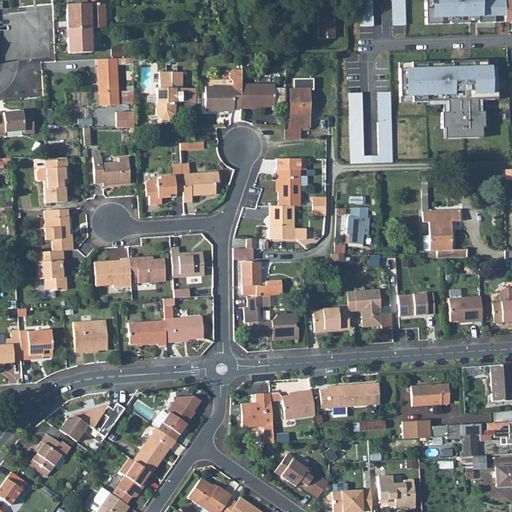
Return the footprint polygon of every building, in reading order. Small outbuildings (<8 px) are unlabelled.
[(406,26),(405,0),(390,0),(391,26),(406,26)] [(505,22),(504,0),(486,0),(482,0),(424,0),(425,23),(505,22)] [(373,1),(358,2),(359,27),(373,27),(373,1)] [(89,4),(89,28),(104,27),(103,3),(89,4)] [(67,20),(68,29),(89,28),(89,4),(85,4),(70,4),(66,4),(66,20),(67,20)] [(318,39),(334,38),(334,7),(317,7),(318,39)] [(68,38),(67,38),(67,53),(90,52),(89,28),(68,29),(68,38)] [(204,45),(205,53),(218,52),(218,44),(204,45)] [(111,57),(124,56),(124,48),(117,48),(110,48),(111,57)] [(296,62),(295,54),(285,54),(285,62),(289,62),(296,62)] [(98,93),(99,106),(107,105),(117,105),(115,64),(115,60),(97,60),(97,65),(98,93)] [(496,61),(399,63),(400,102),(427,102),(427,106),(444,106),(444,112),(441,112),(441,129),(444,129),(444,138),(481,137),(481,126),(483,126),(483,112),(481,112),(481,101),(497,100),(496,61)] [(240,108),(240,84),(240,70),(232,70),(228,73),(228,78),(232,81),(232,87),(204,87),(204,111),(233,111),(233,108),(240,108)] [(174,97),(177,97),(181,93),(182,88),(182,77),(177,77),(177,72),(176,72),(159,72),(158,88),(155,88),(155,115),(161,120),(169,120),(175,114),(175,106),(172,102),(172,100),(174,97)] [(284,119),(284,128),(284,139),(300,139),(300,130),(307,130),(307,126),(307,90),(311,90),(311,79),(291,79),(291,90),(289,90),(289,119),(284,119)] [(274,84),(240,84),(240,108),(257,108),(257,107),(274,107),(274,84)] [(285,87),(274,87),(274,104),(284,104),(285,87)] [(172,102),(175,106),(175,102),(196,102),(196,89),(182,88),(181,93),(177,97),(174,97),(172,100),(172,102)] [(132,104),(132,91),(120,92),(121,104),(132,104)] [(363,92),(348,93),(349,164),(358,164),(377,164),(381,164),(393,163),(391,91),(376,92),(377,155),(364,155),(363,92)] [(311,118),(319,118),(319,107),(311,107),(311,118)] [(2,115),(0,115),(0,135),(5,135),(4,132),(22,131),(22,133),(33,132),(31,112),(21,113),(21,111),(2,113),(2,115)] [(115,113),(115,128),(132,127),(132,112),(115,113)] [(179,143),(179,150),(202,149),(201,142),(179,143)] [(101,183),(102,186),(129,183),(127,157),(117,158),(118,162),(101,164),(100,157),(91,157),(93,184),(101,183)] [(293,206),(299,206),(299,170),(305,170),(305,159),(275,159),(275,178),(277,178),(277,192),(278,206),(293,206)] [(42,181),(44,203),(65,202),(64,184),(64,180),(67,180),(66,160),(44,161),(44,168),(38,169),(35,172),(36,178),(38,181),(42,181)] [(181,177),(189,176),(189,174),(188,164),(180,164),(181,175),(181,177)] [(473,171),(459,171),(459,188),(473,188),(473,171)] [(182,191),(183,203),(191,202),(190,196),(215,194),(214,183),(218,183),(217,172),(189,174),(189,176),(181,177),(182,191)] [(174,194),(174,192),(182,191),(181,177),(181,175),(159,177),(159,180),(147,180),(144,183),(145,197),(148,196),(149,205),(161,204),(160,198),(168,198),(168,195),(174,194)] [(312,206),(325,206),(325,198),(312,198),(312,206)] [(305,229),(293,229),(293,206),(278,206),(269,206),(269,215),(271,215),(271,228),(269,228),(268,228),(269,239),(305,240),(305,229)] [(325,206),(312,206),(312,216),(325,216),(325,206)] [(366,218),(367,207),(351,208),(350,217),(347,216),(346,234),(349,234),(348,243),(361,244),(362,236),(363,225),(367,226),(368,218),(366,218)] [(66,231),(68,231),(67,209),(43,211),(43,219),(48,219),(48,228),(44,228),(43,228),(44,240),(50,240),(51,251),(62,251),(72,250),(71,234),(68,235),(66,235),(66,231)] [(428,222),(429,236),(429,251),(436,250),(437,258),(466,257),(466,249),(451,250),(450,221),(459,221),(459,210),(427,211),(422,212),(422,223),(428,222)] [(246,249),(252,249),(255,249),(255,239),(246,239),(246,249)] [(178,248),(170,249),(172,277),(203,275),(202,252),(178,254),(178,248)] [(246,249),(232,249),(232,260),(251,260),(252,249),(246,249)] [(60,261),(62,261),(62,251),(51,251),(34,253),(34,263),(37,263),(38,279),(43,279),(44,289),(53,289),(53,290),(65,289),(64,277),(61,277),(60,261)] [(343,262),(343,254),(331,255),(331,263),(343,262)] [(377,265),(379,265),(378,256),(367,255),(367,265),(377,265)] [(137,277),(137,283),(164,281),(163,259),(152,260),(145,261),(145,258),(128,259),(129,277),(137,277)] [(129,277),(128,259),(119,259),(119,261),(112,261),(112,264),(108,264),(107,262),(93,263),(94,286),(112,284),(112,287),(130,286),(129,283),(129,277)] [(259,286),(259,284),(259,262),(241,262),(241,294),(255,294),(255,297),(275,296),(281,295),(280,281),(265,282),(265,283),(265,286),(259,286)] [(177,290),(178,298),(188,297),(188,289),(177,290)] [(511,290),(509,290),(506,289),(504,290),(503,290),(502,291),(500,292),(499,292),(499,302),(491,303),(493,323),(511,321),(511,290)] [(378,290),(346,292),(347,309),(347,312),(360,311),(364,311),(364,313),(361,317),(361,327),(381,326),(381,328),(392,328),(391,313),(380,314),(378,290)] [(397,296),(399,317),(433,314),(432,293),(397,296)] [(255,297),(246,298),(247,307),(243,308),(244,323),(247,323),(248,335),(252,339),(266,338),(271,337),(271,341),(298,339),(297,328),(294,326),(294,324),(297,321),(296,314),(276,315),(271,320),(261,321),(259,319),(258,307),(276,306),(275,296),(255,297)] [(482,321),(480,296),(448,298),(450,321),(458,321),(465,320),(465,322),(482,321)] [(337,310),(337,308),(312,310),(314,333),(324,332),(323,330),(338,329),(338,331),(349,330),(347,312),(347,309),(337,310)] [(163,321),(165,343),(174,342),(173,340),(187,339),(202,338),(201,316),(163,319),(163,321)] [(72,322),(74,352),(107,350),(104,320),(72,322)] [(156,344),(156,346),(165,345),(165,343),(163,321),(127,324),(129,345),(141,344),(141,345),(156,344)] [(18,338),(20,360),(27,359),(27,355),(41,354),(41,357),(42,357),(52,356),(50,330),(26,332),(26,330),(18,331),(18,338)] [(12,363),(12,361),(20,360),(18,338),(10,339),(10,340),(10,344),(5,345),(0,345),(0,363),(5,363),(12,363)] [(509,364),(488,366),(491,402),(511,400),(509,364)] [(474,367),(461,368),(461,375),(474,374),(474,367)] [(327,390),(319,390),(320,409),(379,405),(377,385),(364,386),(364,384),(343,386),(343,388),(327,390)] [(449,404),(447,384),(410,386),(411,407),(449,404)] [(302,392),(302,394),(289,396),(281,397),(281,400),(284,420),(314,415),(310,390),(302,392)] [(260,437),(261,444),(273,443),(272,435),(270,401),(269,393),(254,394),(254,398),(255,403),(250,403),(240,404),(242,428),(262,426),(263,437),(260,437)] [(151,425),(155,428),(174,441),(194,412),(193,411),(200,401),(193,396),(176,397),(174,399),(177,401),(167,414),(161,410),(151,425)] [(138,401),(133,410),(149,419),(154,410),(138,401)] [(61,432),(74,442),(86,425),(104,437),(123,409),(116,403),(111,409),(105,406),(74,414),(69,420),(66,418),(58,430),(61,432)] [(333,416),(347,415),(347,407),(332,408),(333,416)] [(384,429),(383,421),(358,423),(358,431),(384,429)] [(429,427),(429,421),(401,422),(402,439),(446,437),(446,439),(459,439),(459,436),(459,425),(446,425),(446,426),(446,431),(441,431),(441,426),(429,427)] [(486,430),(487,435),(493,435),(511,433),(511,422),(507,423),(507,425),(502,425),(498,429),(486,430)] [(480,424),(459,425),(459,436),(462,436),(469,436),(476,435),(480,435),(480,424)] [(51,426),(46,434),(55,441),(61,432),(58,430),(51,426)] [(169,448),(174,441),(155,428),(133,461),(150,473),(161,458),(160,457),(167,447),(169,448)] [(511,433),(493,435),(493,438),(506,437),(505,439),(509,438),(509,444),(511,444),(511,433)] [(35,454),(28,465),(45,477),(58,458),(61,460),(68,450),(55,441),(46,434),(40,442),(42,444),(35,454)] [(272,435),(273,443),(288,442),(287,434),(272,435)] [(476,435),(469,436),(462,436),(462,452),(475,452),(477,452),(476,435)] [(35,454),(42,444),(40,442),(33,452),(35,454)] [(314,473),(286,454),(273,472),(282,478),(283,477),(295,485),(295,484),(303,490),(316,499),(326,484),(313,475),(314,473)] [(466,464),(466,469),(472,469),(471,456),(460,457),(461,465),(466,464)] [(476,456),(471,456),(472,469),(486,468),(485,456),(476,456)] [(111,494),(125,504),(130,497),(136,497),(151,474),(150,473),(133,461),(128,458),(118,472),(124,476),(116,487),(111,494)] [(511,466),(495,467),(495,472),(495,477),(496,487),(511,486),(511,466)] [(10,472),(0,485),(0,498),(9,505),(25,483),(10,472)] [(327,482),(314,473),(313,475),(326,484),(327,482)] [(414,507),(412,480),(403,481),(403,483),(392,484),(391,476),(376,477),(378,500),(394,499),(394,506),(404,505),(404,508),(414,507)] [(282,478),(294,487),(295,485),(283,477),(282,478)] [(200,478),(187,498),(207,511),(219,511),(229,498),(231,495),(217,486),(216,487),(214,490),(211,488),(212,486),(200,478)] [(12,503),(17,507),(33,488),(28,483),(12,503)] [(332,492),(347,491),(347,484),(332,485),(332,492)] [(95,511),(124,511),(129,507),(125,504),(111,494),(101,488),(89,505),(90,508),(96,511),(95,511)] [(331,492),(332,511),(361,511),(362,511),(371,511),(370,490),(347,491),(332,492),(331,492)] [(260,511),(256,509),(255,510),(251,508),(252,506),(239,497),(236,503),(229,498),(219,511),(260,511)]
